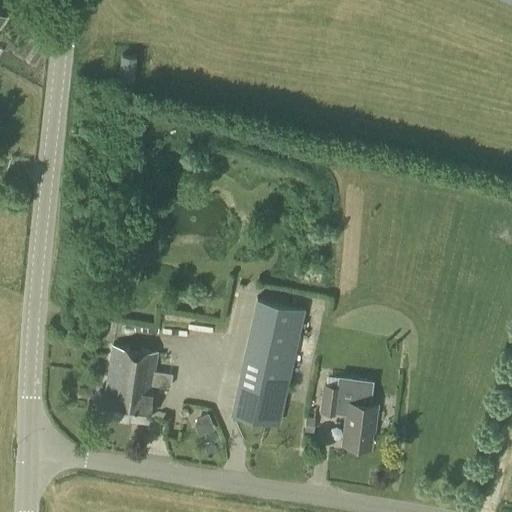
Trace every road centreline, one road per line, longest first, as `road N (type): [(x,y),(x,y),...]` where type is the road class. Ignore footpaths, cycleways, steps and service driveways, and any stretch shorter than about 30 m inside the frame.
road 1 (tertiary): [(28,450),(31,336),(66,0)]
road 2 (unclassified): [(384,511),(28,450)]
